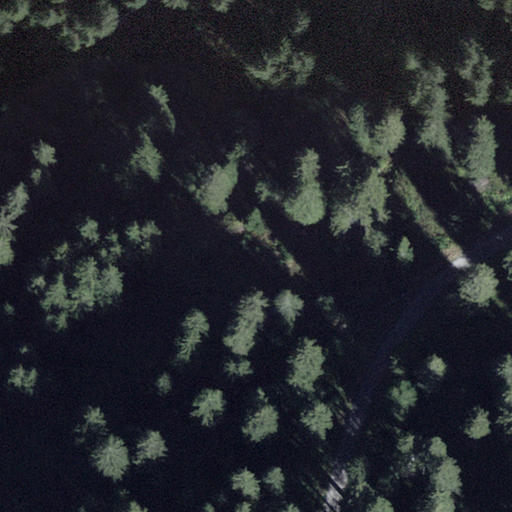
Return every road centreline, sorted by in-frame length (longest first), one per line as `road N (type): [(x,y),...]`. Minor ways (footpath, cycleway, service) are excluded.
road 1 (track): [(187,469),(224,324),(318,246),(426,126),(511,99)]
road 2 (track): [(511,231),(420,292),(353,430),(332,511)]
road 3 (track): [(167,511),(187,469),(307,348),(420,292)]
road 4 (track): [(437,511),(447,364),(443,277)]
